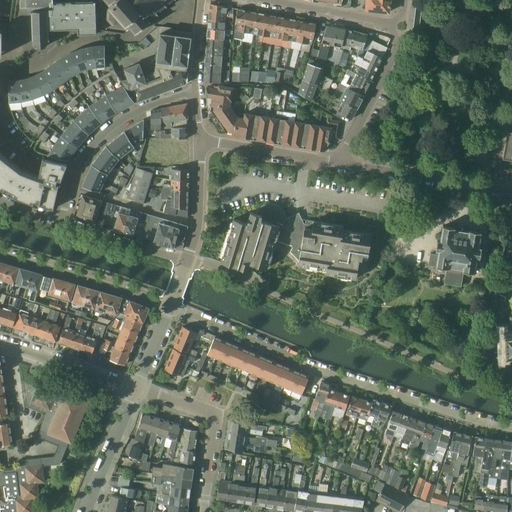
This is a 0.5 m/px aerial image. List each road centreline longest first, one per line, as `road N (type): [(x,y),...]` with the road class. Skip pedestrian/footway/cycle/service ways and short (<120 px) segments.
road 1 (residential): [(511,428),(302,364),(169,305)]
road 2 (residential): [(0,251),(169,305)]
road 3 (residential): [(203,511),(210,414),(137,389)]
road 4 (residential): [(340,163),(511,192)]
road 5 (residential): [(340,163),(399,38),(386,23)]
road 6 (residential): [(77,165),(112,122),(196,93)]
road 7 (residential): [(198,139),(340,163)]
road 8 (residential): [(77,165),(17,140),(6,118),(4,70)]
road 9 (residential): [(137,389),(9,348)]
road 10 (residential): [(187,261),(61,222)]
road 11 (residential): [(88,511),(137,389)]
road 12 (residential): [(259,0),(386,23)]
road 13 (residential): [(187,261),(200,206),(198,139)]
